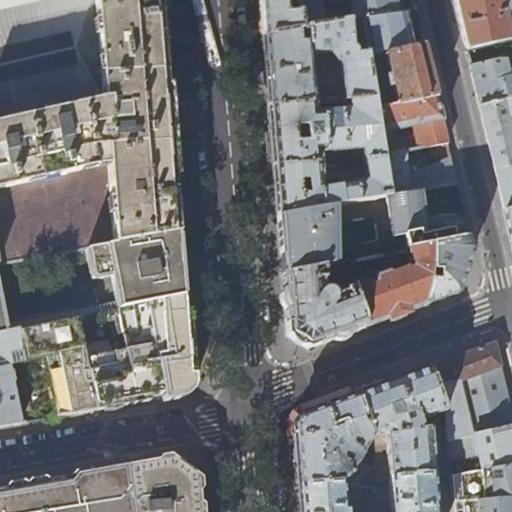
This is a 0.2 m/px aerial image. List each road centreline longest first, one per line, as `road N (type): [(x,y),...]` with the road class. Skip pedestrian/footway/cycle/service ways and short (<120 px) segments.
road 1 (secondary): [(206,0),(247,396)]
road 2 (residential): [(507,317),(435,0)]
road 3 (residential): [(507,317),(456,323),(247,396)]
road 4 (residential): [(247,396),(228,415),(173,431),(0,461)]
